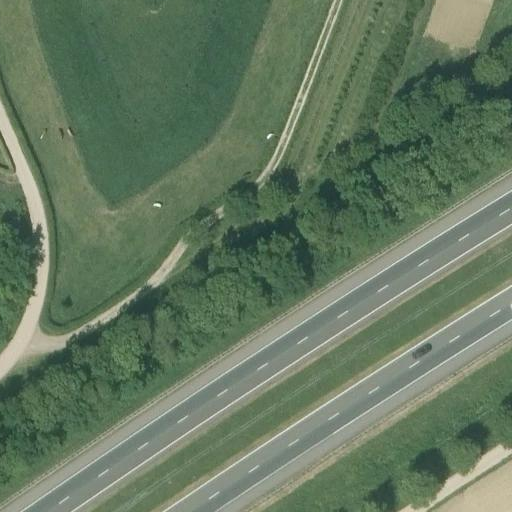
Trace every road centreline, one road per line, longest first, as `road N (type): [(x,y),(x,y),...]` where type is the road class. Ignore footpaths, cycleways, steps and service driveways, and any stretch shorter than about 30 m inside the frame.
road 1 (motorway): [(511,209),(51,511)]
road 2 (track): [(335,0),(277,152),(243,201),(185,236),(140,294),(0,367)]
road 3 (motorway): [(195,511),(511,304)]
road 4 (track): [(0,366),(27,335),(42,269),(39,227),(0,116)]
road 5 (track): [(511,443),(408,511)]
